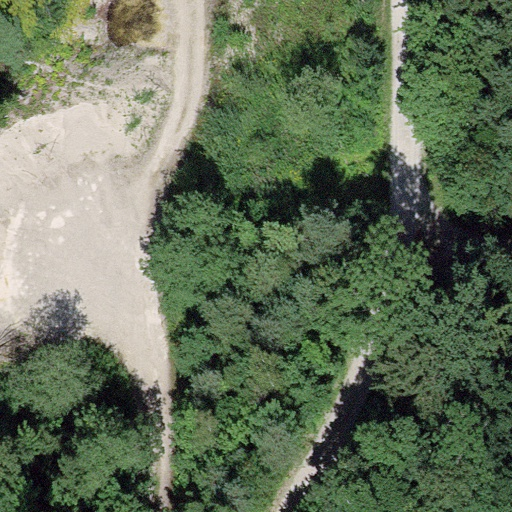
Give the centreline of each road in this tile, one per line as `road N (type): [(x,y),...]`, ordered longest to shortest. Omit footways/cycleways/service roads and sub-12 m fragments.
road 1 (track): [(403,0),(403,253),(376,362),(311,511)]
road 2 (track): [(160,511),(166,377),(157,306),(108,272),(44,275)]
